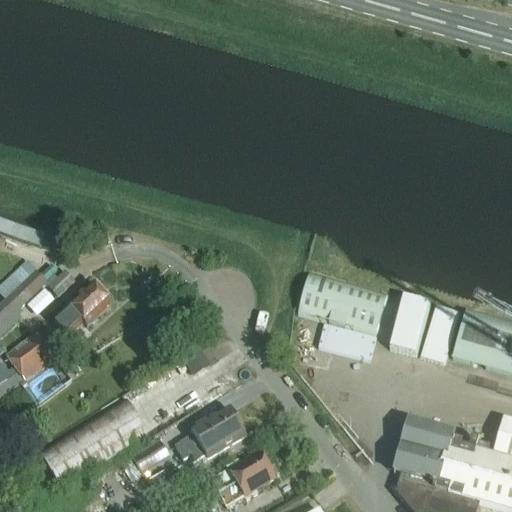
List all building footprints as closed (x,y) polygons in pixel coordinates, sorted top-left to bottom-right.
[(0,224),(0,237),(61,258),(65,246),(0,224)] [(0,331),(47,287),(35,274),(27,266),(0,291),(0,298),(5,303),(0,307),(0,331)] [(58,282),(49,291),(58,300),(75,284),(66,275),(58,282)] [(297,319),(337,330),(375,341),(387,298),(309,276),(297,319)] [(69,343),(84,329),(86,331),(111,308),(93,289),(53,327),(69,343)] [(38,317),(53,303),(45,295),(30,309),(38,317)] [(511,375),(511,329),(465,317),(452,363),(511,379),(511,375)] [(54,363),(36,339),(6,362),(20,381),(22,380),(25,384),(54,363)] [(206,370),(197,355),(181,365),(181,366),(190,380),(206,370)] [(124,403),(38,455),(60,493),(147,440),(124,403)] [(198,429),(199,431),(190,436),(193,440),(180,447),(180,448),(175,451),(183,466),(189,462),(192,469),(205,461),(206,463),(245,441),(243,438),(245,437),(241,430),(239,431),(235,424),(237,423),(233,416),(231,417),(229,414),(207,427),(206,425),(198,429)] [(401,480),(396,498),(408,511),(477,511),(478,508),(492,511),(511,511),(511,424),(503,421),(493,453),(451,441),(452,438),(408,426),(393,478),(401,480)] [(140,478),(154,470),(168,463),(164,455),(158,445),(130,461),(140,478)] [(227,494),(269,470),(260,455),(218,480),(227,494)] [(269,470),(227,494),(235,508),(276,483),(269,470)] [(164,475),(146,485),(151,495),(169,485),(164,475)] [(169,511),(183,511),(200,502),(191,487),(165,504),(169,511)]
